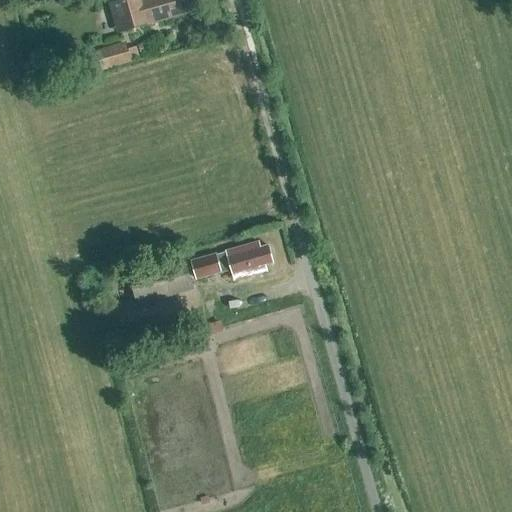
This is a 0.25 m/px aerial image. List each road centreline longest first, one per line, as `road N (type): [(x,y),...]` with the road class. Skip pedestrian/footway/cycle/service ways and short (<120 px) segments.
road 1 (unclassified): [(379,511),(299,229)]
road 2 (track): [(299,229),(232,0)]
